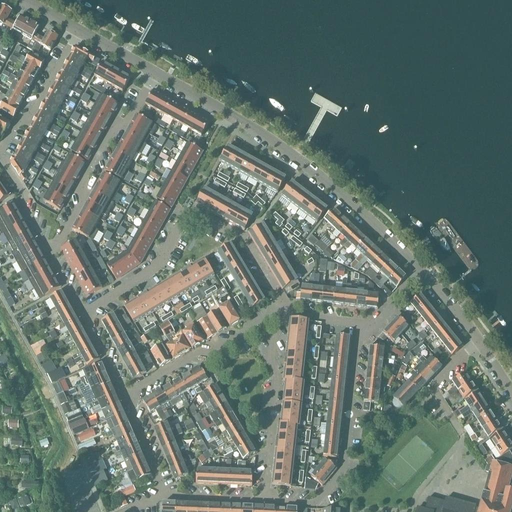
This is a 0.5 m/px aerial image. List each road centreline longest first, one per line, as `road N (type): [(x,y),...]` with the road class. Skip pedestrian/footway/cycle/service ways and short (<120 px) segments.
road 1 (residential): [(422,273),(331,186),(155,74)]
road 2 (residential): [(266,501),(316,503),(338,475),(355,340),(376,320)]
road 3 (residential): [(49,259),(111,130),(126,123),(155,74)]
road 4 (residential): [(81,314),(158,265),(189,214),(244,239)]
road 5 (residential): [(477,342),(432,390),(460,444),(410,511)]
road 6 (residential): [(266,501),(163,494),(126,397)]
road 7 (residential): [(266,501),(284,311)]
road 8 (residential): [(126,397),(284,311)]
road 9 (residential): [(0,151),(14,125),(31,115),(77,30)]
